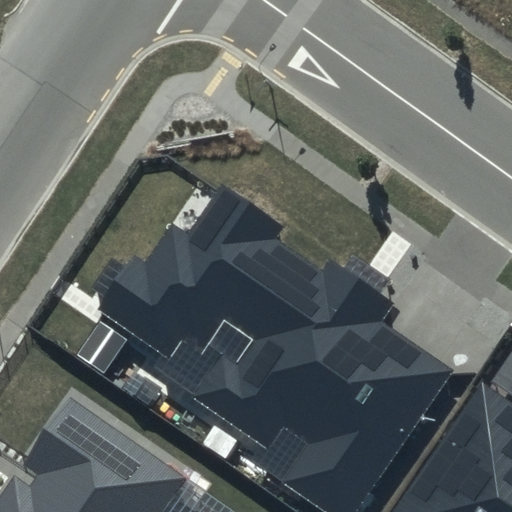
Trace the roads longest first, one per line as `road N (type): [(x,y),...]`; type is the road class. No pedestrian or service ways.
road 1 (residential): [(511,174),(267,0)]
road 2 (residential): [(0,142),(95,0)]
